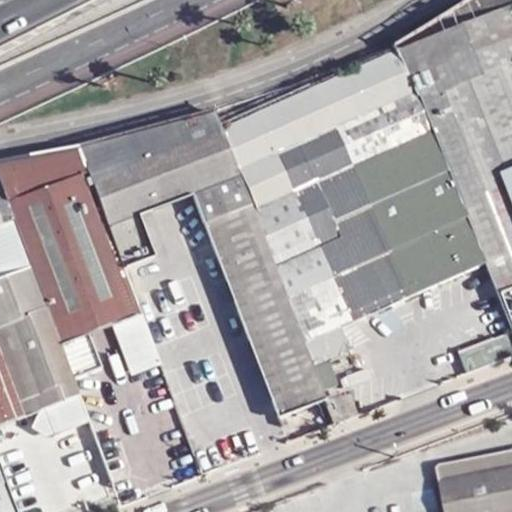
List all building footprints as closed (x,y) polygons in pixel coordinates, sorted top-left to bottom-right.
[(511,15),(504,0),(458,0),(390,41),(392,47),(484,264),(494,292),(511,284),(511,15)] [(484,264),(393,50),(382,55),(475,267),(484,264)] [(475,267),(382,55),(234,122),(252,172),(290,277),(310,335),(312,339),(338,328),(475,267)] [(301,344),(220,129),(212,108),(92,139),(92,141),(121,221),(135,262),(151,256),(135,212),(190,191),(276,418),(323,400),(320,393),(329,389),(326,381),(321,365),(311,369),(301,344)] [(310,335),(290,277),(252,172),(234,122),(220,129),(301,344),(312,339),(310,335)] [(135,262),(121,221),(92,141),(92,139),(74,143),(121,267),(135,262)] [(121,267),(74,143),(5,155),(8,166),(24,210),(25,216),(65,340),(77,375),(99,367),(86,333),(110,325),(129,375),(157,364),(121,267)] [(0,167),(8,166),(5,155),(0,155),(0,167)] [(10,220),(70,378),(77,375),(65,340),(25,216),(24,210),(8,166),(0,167),(0,191),(8,214),(10,220)] [(70,378),(10,220),(0,223),(0,362),(20,415),(36,410),(49,404),(59,429),(86,419),(70,378)] [(312,339),(319,361),(321,365),(328,363),(336,359),(343,340),(338,328),(312,339)] [(462,371),(511,353),(511,350),(505,335),(456,353),(462,371)] [(319,361),(312,339),(301,344),(311,369),(321,365),(319,361)] [(464,376),(511,357),(511,353),(462,371),(464,376)] [(0,422),(20,415),(0,362),(0,422)] [(326,381),(329,389),(337,387),(328,363),(321,365),(326,381)] [(333,399),(339,417),(345,413),(339,396),(337,392),(331,394),(333,399)] [(343,394),(349,411),(353,409),(346,393),(343,394)] [(339,396),(345,413),(349,411),(343,394),(339,396)] [(59,429),(49,404),(36,410),(30,427),(44,434),(59,429)] [(345,413),(348,420),(356,418),(353,409),(349,411),(345,413)] [(126,451),(138,491),(198,474),(180,412),(156,419),(162,441),(126,451)] [(339,417),(342,423),(348,420),(345,413),(339,417)] [(511,511),(511,451),(433,467),(442,511),(511,511)] [(16,511),(0,470),(0,511),(16,511)]
